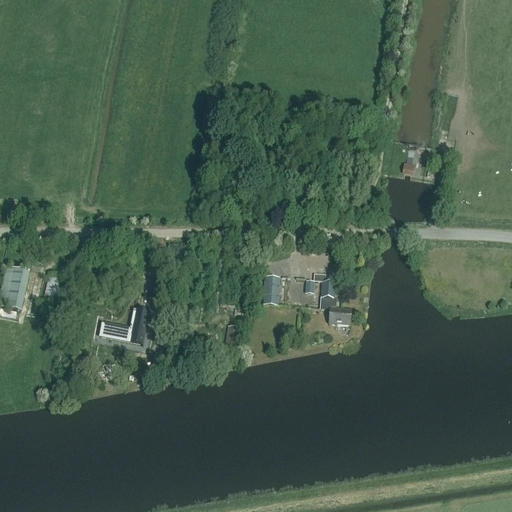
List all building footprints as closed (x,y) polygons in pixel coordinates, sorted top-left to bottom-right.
[(408,176),(412,177),(414,169),(404,167),(403,175),(408,176)] [(0,307),(21,311),(29,271),(5,267),(0,294),(0,307)] [(43,304),(60,308),(66,280),(49,277),(43,304)] [(350,328),(351,312),(336,311),(337,301),(335,301),(336,285),(325,284),(325,277),(314,277),(314,284),(322,284),(320,312),(326,312),(326,311),(330,311),(329,327),(350,328)] [(263,307),(278,308),(280,280),(265,279),(263,307)] [(143,348),(149,313),(148,313),(148,315),(133,312),(130,325),(132,326),(131,330),(130,330),(109,326),(107,339),(142,346),(142,348),(143,348)] [(225,348),(238,350),(240,330),(228,328),(225,348)] [(74,358),(95,365),(98,355),(77,349),(74,358)]
